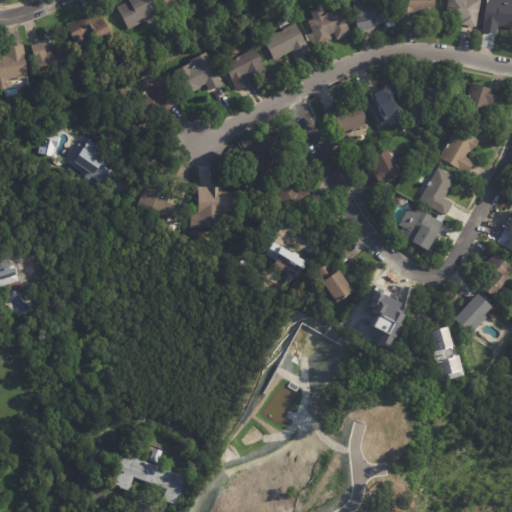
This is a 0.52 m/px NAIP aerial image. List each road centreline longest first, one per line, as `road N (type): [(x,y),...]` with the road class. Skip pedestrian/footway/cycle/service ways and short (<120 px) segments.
road 1 (residential): [(511,147),(453,261),(428,275),(395,262),(368,235),(293,97)]
road 2 (residential): [(511,64),(411,50),(197,140)]
